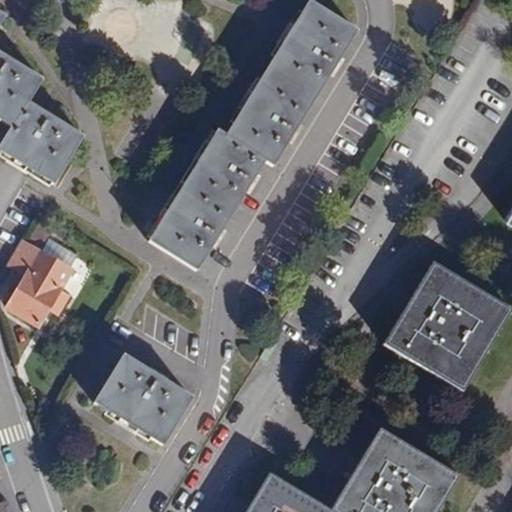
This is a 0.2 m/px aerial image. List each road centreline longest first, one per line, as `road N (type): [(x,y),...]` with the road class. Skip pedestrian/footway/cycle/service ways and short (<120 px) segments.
road 1 (residential): [(143,511),(215,392),(230,283),(380,29),(372,0)]
road 2 (residential): [(0,375),(41,511)]
